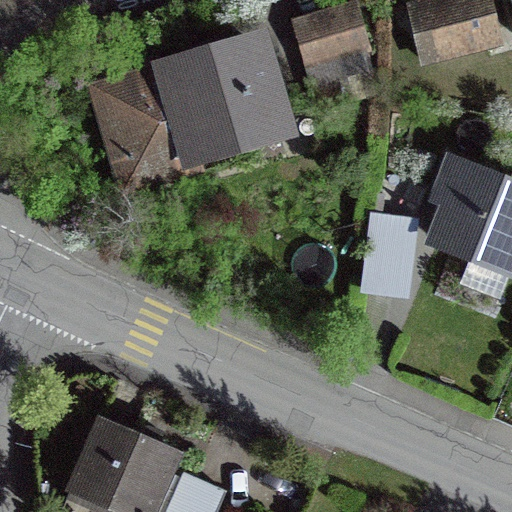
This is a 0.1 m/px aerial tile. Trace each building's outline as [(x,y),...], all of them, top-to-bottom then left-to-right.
[(496,46),(484,0),(443,0),(408,9),(422,64),(496,46)] [(354,8),(291,27),(316,109),(378,91),(354,8)] [(277,132),(252,47),(167,72),(168,76),(156,69),(131,77),(134,90),(105,98),(104,95),(101,96),(119,158),(123,163),(132,167),(155,160),(161,183),(187,175),(196,160),(194,156),(277,132)] [(436,199),(450,204),(435,242),(469,255),(472,248),(511,264),(511,262),(511,193),(449,168),(436,199)] [(417,224),(374,218),(364,296),(407,302),(417,224)] [(150,511),(175,456),(99,422),(67,494),(108,511),(150,511)] [(172,511),(211,511),(220,492),(187,478),(172,511)]
